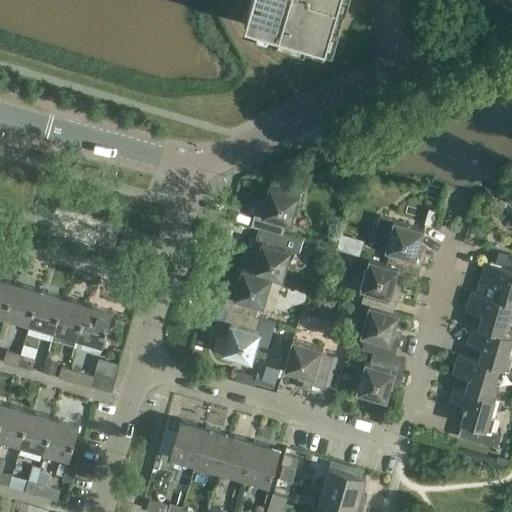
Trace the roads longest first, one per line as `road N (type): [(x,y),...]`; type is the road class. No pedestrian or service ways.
road 1 (residential): [(141,364),(394,437),(457,214)]
road 2 (tertiary): [(188,166),(218,161),(410,66)]
road 3 (residential): [(141,364),(186,204),(188,166)]
road 4 (tertiary): [(188,166),(0,115)]
road 5 (residential): [(97,511),(141,364)]
